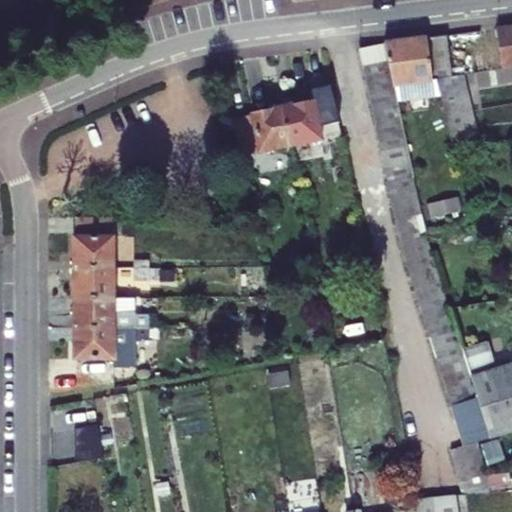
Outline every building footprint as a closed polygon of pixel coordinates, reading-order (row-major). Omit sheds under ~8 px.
[(511,69),(511,33),(495,36),(500,71),(511,69)] [(444,40),(428,42),(436,80),(436,82),(449,80),(444,40)] [(382,45),(390,84),(436,80),(428,42),(421,41),(382,45)] [(395,242),(422,235),(390,84),(382,45),(354,51),(395,242)] [(449,80),(436,82),(442,116),(466,112),(460,78),(449,80)] [(466,112),(442,116),(449,150),(473,147),(466,112)] [(319,115),(270,126),(279,165),(282,180),(317,172),(313,158),(328,154),(319,115)] [(245,172),(279,165),(270,126),(237,134),(245,172)] [(107,270),(107,219),(69,219),(68,270),(92,270),(107,270)] [(395,242),(461,449),(477,445),(487,441),(467,380),(458,351),(422,235),(395,242)] [(128,260),(128,270),(142,270),(142,260),(128,260)] [(68,270),(69,300),(107,300),(107,270),(92,270),(68,270)] [(69,300),(68,330),(107,330),(128,330),(136,330),(143,330),(143,322),(127,322),(126,300),(107,300),(69,300)] [(128,330),(107,330),(68,330),(68,362),(107,361),(107,370),(128,370),(128,338),(143,337),(143,330),(128,330)] [(482,344),(458,351),(467,380),(492,372),(482,344)] [(511,365),(492,372),(467,380),(487,441),(511,432),(511,365)] [(104,425),(79,425),(80,459),(104,459),(104,425)] [(499,440),(484,444),(490,462),(505,458),(499,440)] [(461,449),(449,453),(463,497),(491,494),(477,445),(461,449)]
